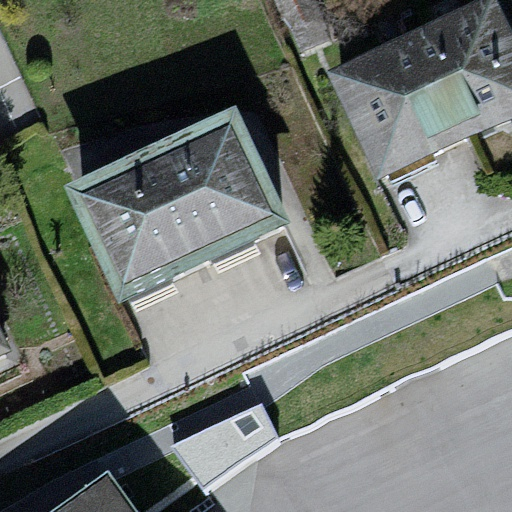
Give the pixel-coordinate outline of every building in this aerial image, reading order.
[(511,47),(491,0),(487,0),(334,67),(384,179),(511,123),(511,47)] [(236,116),(71,188),(119,298),(284,226),(236,116)] [(0,335),(0,358),(9,354),(0,335)] [(260,391),(176,438),(204,488),(288,441),(260,391)] [(131,511),(100,469),(38,511),(131,511)]
